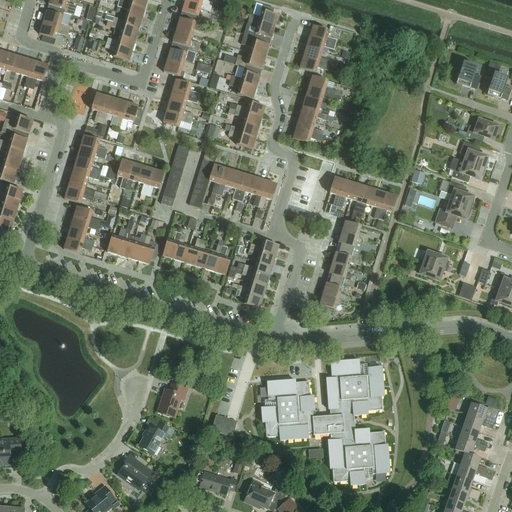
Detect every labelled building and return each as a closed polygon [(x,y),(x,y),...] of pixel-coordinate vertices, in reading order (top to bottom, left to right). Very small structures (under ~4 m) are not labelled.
[(66,3),(67,0),(49,0),(48,3),(65,9),(63,13),(73,16),(76,6),(66,3)] [(144,10),(146,0),(118,0),(118,2),(144,10)] [(215,8),(211,7),(186,0),(184,0),(179,20),(195,25),(196,20),(199,9),(213,14),(215,8)] [(205,0),(186,0),(211,7),(215,8),(216,3),(205,0)] [(220,1),(218,10),(228,13),(231,4),(220,1)] [(141,20),(144,10),(118,2),(117,7),(127,10),(125,15),(141,20)] [(60,24),(63,13),(65,9),(48,3),(42,24),(68,32),(70,27),(60,24)] [(89,8),(87,15),(95,17),(97,10),(89,8)] [(274,26),(277,16),(261,11),(260,16),(249,13),(248,18),(274,26)] [(138,30),(141,20),(125,15),(124,21),(114,18),(112,23),(138,30)] [(268,47),(274,26),(248,18),(246,23),(257,26),(253,37),(252,42),(268,47)] [(203,33),(206,23),(196,20),(195,25),(179,20),(176,30),(191,35),(193,30),(203,33)] [(84,21),(81,31),(87,32),(90,23),(84,21)] [(138,30),(112,23),(111,28),(121,31),(119,36),(135,41),(138,30)] [(67,37),(68,32),(42,24),(39,35),(55,40),(57,34),(67,37)] [(326,37),(328,31),(311,26),(308,37),(325,42),(334,45),(336,40),(326,37)] [(190,41),(191,35),(176,30),(172,41),(188,46),(187,50),(196,53),(197,54),(200,44),(190,41)] [(252,42),(253,37),(243,34),(240,44),(250,47),(249,53),(265,57),(268,47),(252,42)] [(79,36),(76,48),(81,49),(84,38),(79,36)] [(132,51),(135,41),(119,36),(118,41),(108,38),(106,43),(132,51)] [(333,50),(334,45),(325,42),(308,37),(305,47),(321,52),(323,47),(333,50)] [(196,53),(187,50),(188,46),(172,41),(166,61),(192,69),(194,64),(192,64),(196,53)] [(89,42),(87,49),(97,51),(99,45),(89,42)] [(129,62),(132,51),(106,43),(105,48),(115,51),(113,57),(129,62)] [(320,57),(321,52),(305,47),(302,57),(318,62),(328,65),(330,60),(320,57)] [(8,83),(16,56),(5,53),(0,69),(6,71),(3,81),(8,83)] [(261,68),(265,57),(249,53),(247,58),(237,55),(234,65),(244,68),(246,63),(261,68)] [(21,75),(26,60),(16,56),(8,83),(13,84),(16,74),(21,75)] [(327,70),(328,65),(318,62),(302,57),(299,68),(315,73),(317,67),(327,70)] [(29,89),(36,63),(26,60),(21,75),(27,77),(24,87),(29,89)] [(191,74),(192,69),(166,61),(163,72),(179,77),(180,71),(191,74)] [(42,82),(47,66),(36,63),(29,89),(34,90),(37,80),(42,82)] [(255,89),(261,68),(246,63),(244,68),(241,79),(231,75),(229,81),(255,89)] [(476,70),(463,66),(456,85),(462,87),(462,86),(476,91),(481,78),(474,75),(476,70)] [(325,87),(327,81),(311,76),(308,87),(334,95),(338,96),(339,91),(335,90),(325,87)] [(487,96),(493,98),(493,97),(507,102),(511,88),(505,86),(507,81),(494,76),(487,96)] [(198,99),(199,94),(189,91),(191,85),(175,80),(172,91),(198,99)] [(252,99),(255,89),(229,81),(228,86),(238,89),(236,95),(252,99)] [(332,100),(334,95),(308,87),(305,97),(321,102),(322,97),(332,100)] [(202,100),(198,99),(172,91),(169,101),(185,106),(186,101),(201,105),(202,100)] [(99,123),(107,97),(96,94),(91,109),(97,111),(94,121),(99,123)] [(112,116),(117,100),(107,97),(99,123),(104,124),(107,114),(112,116)] [(319,108),(321,102),(305,97),(302,108),(328,116),(329,111),(319,108)] [(120,129),(127,103),(117,100),(112,116),(117,117),(114,128),(120,129)] [(183,111),(185,106),(169,101),(166,112),(192,119),(193,114),(183,111)] [(137,109),(138,106),(127,103),(120,129),(124,131),(127,121),(133,122),(132,124),(139,126),(143,111),(137,109)] [(261,118),(265,107),(249,103),(247,109),(237,106),(235,111),(261,118)] [(326,121),(328,116),(302,108),(299,118),(315,123),(316,118),(326,121)] [(258,128),(261,118),(235,111),(234,115),(244,119),(242,124),(258,128)] [(192,120),(192,119),(166,112),(163,123),(179,127),(180,121),(198,127),(199,122),(192,120)] [(27,142),(33,121),(17,116),(15,122),(5,119),(2,129),(1,132),(11,135),(10,137),(27,142)] [(313,128),(315,123),(299,118),(296,129),(322,136),(323,131),(313,128)] [(467,134),(466,138),(478,143),(480,137),(493,141),(496,133),(498,134),(500,127),(490,123),(490,125),(479,121),(476,129),(470,127),(467,134)] [(255,139),(258,128),(242,124),(241,129),(231,126),(230,127),(229,131),(255,139)] [(219,128),(210,125),(206,140),(215,142),(219,128)] [(93,138),(95,132),(86,129),(84,135),(93,138)] [(320,141),(322,136),(296,129),(292,139),(308,144),(310,138),(320,141)] [(252,150),(255,139),(229,131),(229,132),(228,136),(238,139),(236,145),(252,150)] [(0,145),(24,153),(27,142),(10,137),(9,143),(0,139),(0,145)] [(97,147),(99,141),(83,137),(80,147),(107,155),(108,150),(97,147)] [(464,163),(485,170),(487,163),(486,163),(487,158),(474,154),(476,148),(464,143),(460,154),(466,156),(464,163)] [(21,163),(24,153),(0,145),(0,150),(6,152),(4,158),(21,163)] [(188,155),(190,149),(178,146),(176,151),(188,155)] [(105,160),(107,155),(80,147),(77,158),(93,163),(95,157),(105,160)] [(186,160),(188,155),(176,151),(175,157),(186,160)] [(205,154),(203,160),(214,163),(216,157),(205,154)] [(186,160),(175,157),(173,162),(184,166),(186,160)] [(0,168),(17,173),(21,163),(4,158),(3,163),(0,162),(0,168)] [(91,168),(93,163),(77,158),(74,168),(100,176),(102,171),(91,168)] [(454,172),(460,174),(464,163),(453,159),(449,170),(454,172)] [(124,190),(132,164),(121,160),(117,176),(122,178),(119,188),(124,190)] [(213,169),(214,166),(214,163),(203,160),(201,165),(213,169)] [(184,166),(173,162),(171,168),(183,172),(184,166)] [(482,177),(485,170),(464,163),(460,174),(454,172),(452,178),(464,182),(466,176),(479,181),(481,177),(482,177)] [(138,183),(142,167),(132,164),(124,190),(129,191),(132,181),(138,183)] [(211,174),(213,169),(201,165),(200,171),(211,174)] [(216,195),(224,169),(214,166),(213,169),(211,174),(209,180),(209,182),(215,183),(212,193),(216,195)] [(145,196),(153,170),(142,167),(138,183),(143,184),(140,195),(145,196)] [(0,180),(14,184),(17,173),(0,168),(0,173),(0,180)] [(99,181),(100,176),(74,168),(71,178),(87,183),(88,178),(99,181)] [(183,172),(171,168),(169,174),(181,177),(183,172)] [(230,188),(235,172),(224,169),(216,195),(221,196),(224,186),(230,188)] [(159,189),(163,173),(153,170),(145,196),(150,198),(153,187),(159,189)] [(209,180),(211,174),(200,171),(198,177),(209,180)] [(415,171),(411,182),(421,186),(425,175),(415,171)] [(237,201),(245,175),(235,172),(230,188),(235,189),(232,200),(237,201)] [(181,177),(169,174),(168,179),(179,183),(181,177)] [(250,194),(255,178),(245,175),(237,201),(242,203),(245,192),(250,194)] [(209,182),(209,180),(198,177),(196,182),(207,186),(209,182)] [(337,207),(345,181),(334,177),(329,193),(335,195),(332,205),(337,207)] [(85,188),(87,183),(71,178),(68,189),(94,197),(96,192),(85,188)] [(258,207),(266,181),(255,178),(250,194),(256,196),(253,206),(258,207)] [(179,183),(168,179),(166,185),(177,188),(179,183)] [(272,200),(276,185),(266,181),(258,207),(263,209),(266,198),(272,200)] [(345,181),(337,207),(342,208),(345,198),(350,200),(355,184),(345,181)] [(194,188),(206,192),(207,186),(196,182),(194,188)] [(448,189),(446,194),(452,196),(450,202),(471,210),(473,203),(472,202),(473,198),(460,193),(462,187),(450,183),(448,189)] [(357,213),(365,187),(355,184),(350,200),(356,202),(353,212),(357,213)] [(177,188),(166,185),(164,190),(176,194),(177,188)] [(0,195),(20,202),(23,191),(7,186),(6,192),(0,190),(0,195)] [(371,206),(376,190),(365,187),(357,213),(362,215),(365,205),(371,206)] [(194,188),(193,194),(204,197),(206,192),(194,188)] [(93,202),(94,197),(68,189),(65,200),(80,204),(82,198),(93,202)] [(174,200),(176,194),(164,190),(162,196),(174,200)] [(378,220),(386,193),(376,190),(371,206),(376,208),(373,218),(378,220)] [(410,190),(407,198),(413,200),(416,192),(410,190)] [(392,213),(397,197),(386,193),(378,220),(383,221),(386,211),(392,213)] [(191,200),(202,203),(204,197),(193,194),(191,200)] [(17,212),(20,202),(0,195),(0,201),(2,202),(1,207),(17,212)] [(174,200),(162,196),(160,204),(172,207),(174,200)] [(191,200),(189,205),(200,209),(202,203),(191,200)] [(440,211),(436,224),(449,228),(451,223),(453,216),(465,221),(467,216),(468,217),(471,210),(450,202),(446,213),(440,211)] [(237,204),(235,212),(241,213),(243,205),(237,204)] [(0,218),(14,222),(17,212),(1,207),(0,209),(0,218)] [(73,218),(99,226),(101,221),(91,218),(93,212),(77,208),(73,218)] [(257,210),(255,218),(261,220),(263,212),(257,210)] [(0,229),(10,233),(14,222),(0,218),(0,229)] [(98,231),(99,226),(73,218),(70,229),(86,233),(88,228),(98,231)] [(101,221),(99,226),(112,230),(113,225),(101,221)] [(359,233),(361,227),(345,222),(341,233),(367,240),(369,236),(359,233)] [(118,255),(126,230),(121,228),(118,238),(112,236),(107,252),(118,255)] [(85,239),(86,233),(70,229),(67,239),(93,246),(95,242),(85,239)] [(128,259),(133,243),(127,241),(130,231),(126,230),(118,255),(128,259)] [(174,260),(181,234),(177,233),(174,242),(168,241),(163,256),(174,260)] [(366,246),(367,240),(341,233),(337,248),(353,253),(356,243),(366,246)] [(138,262),(146,236),(141,234),(138,244),(133,243),(128,259),(138,262)] [(184,263),(189,247),(183,245),(186,236),(181,234),(174,260),(184,263)] [(156,244),(150,242),(151,237),(146,236),(138,262),(149,265),(156,244)] [(92,251),(93,246),(67,239),(64,250),(80,254),(82,248),(92,251)] [(194,266),(202,240),(197,239),(194,249),(189,247),(184,263),(194,266)] [(194,266),(205,269),(210,251),(205,249),(207,242),(202,240),(194,266)] [(276,257),(279,246),(263,242),(261,247),(251,244),(249,249),(276,257)] [(218,245),(216,249),(215,252),(210,251),(205,269),(215,272),(223,246),(218,245)] [(226,276),(231,260),(225,258),(228,248),(223,246),(215,272),(226,276)] [(353,253),(337,248),(332,264),(348,269),(350,263),(359,266),(362,256),(353,253)] [(272,268),(276,257),(249,249),(248,254),(258,257),(256,263),(272,268)] [(422,264),(443,271),(447,260),(428,253),(426,257),(425,257),(422,264)] [(269,278),(272,268),(256,263),(255,268),(240,263),(239,267),(244,268),(243,270),(269,278)] [(353,286),(356,277),(346,274),(348,269),(332,264),(328,279),(349,285),(353,286)] [(439,282),(443,271),(422,264),(420,271),(421,271),(420,275),(439,282)] [(465,278),(469,266),(463,264),(459,276),(465,278)] [(269,278),(243,270),(231,266),(228,277),(234,278),(236,273),(242,275),(252,278),(250,283),(266,288),(269,278)] [(485,285),(490,273),(482,270),(478,283),(485,285)] [(500,291),(511,295),(511,282),(506,280),(507,277),(501,274),(498,283),(502,285),(500,291)] [(349,302),(350,298),(346,296),(349,285),(328,279),(323,295),(349,302)] [(263,298),(266,288),(250,283),(248,289),(238,286),(237,291),(263,298)] [(465,300),(469,287),(463,285),(459,298),(465,300)] [(469,287),(465,300),(471,302),(475,289),(469,287)] [(260,309),(263,298),(237,291),(235,296),(245,299),(244,304),(260,309)] [(511,295),(500,291),(498,296),(493,294),(490,303),(496,306),(497,303),(510,307),(509,309),(511,309),(511,295)] [(347,307),(349,302),(323,295),(320,305),(323,307),(321,313),(333,317),(337,304),(347,307)] [(265,409),(261,409),(262,424),(265,423),(266,438),(280,437),(280,442),(308,440),(308,434),(313,433),(313,436),(330,435),(331,442),(328,442),(330,470),(332,470),(333,483),(350,482),(350,487),(365,486),(364,480),(372,479),(372,475),(389,474),(387,446),(385,446),(384,433),(369,434),(369,430),(355,431),(354,417),(368,416),(367,412),(370,412),(382,411),(381,398),(384,397),(382,368),(379,368),(369,369),(367,369),(367,365),(359,366),(359,361),(331,363),(332,380),(326,380),(328,411),(330,411),(330,417),(313,418),(312,412),(314,412),(313,397),(310,398),(309,383),(295,384),(295,381),(267,383),(268,400),(268,401),(264,401),(265,409)] [(184,401),(187,390),(172,385),(170,392),(165,390),(157,414),(174,419),(180,400),(184,401)] [(496,410),(499,402),(488,398),(485,406),(496,410)] [(449,402),(447,410),(449,410),(454,412),(457,405),(451,403),(449,402)] [(467,417),(494,426),(495,422),(484,418),(487,411),(471,405),(467,417)] [(232,438),(237,423),(216,416),(211,432),(232,438)] [(492,430),(494,426),(467,417),(463,428),(479,434),(481,427),(492,430)] [(146,434),(145,436),(138,448),(153,456),(164,438),(168,441),(174,431),(159,423),(156,430),(149,426),(144,433),(146,434)] [(477,440),(479,434),(463,428),(459,440),(486,449),(487,444),(477,440)] [(10,454),(21,453),(20,440),(2,441),(2,442),(0,442),(0,465),(11,465),(10,454)] [(484,453),(486,449),(459,440),(455,452),(465,455),(465,454),(471,457),(471,456),(473,449),(484,453)] [(323,449),(310,450),(310,458),(323,458),(323,449)] [(481,460),(471,456),(471,457),(465,454),(465,455),(461,466),(487,475),(489,471),(478,467),(481,460)] [(147,483),(154,474),(129,456),(123,465),(124,467),(118,476),(139,491),(145,482),(147,483)] [(233,474),(240,476),(243,464),(244,460),(238,458),(233,474)] [(486,479),(487,475),(461,466),(457,477),(473,483),(475,476),(486,480),(486,479)] [(233,492),(237,481),(231,479),(230,481),(204,473),(200,489),(226,497),(228,490),(233,492)] [(471,489),(473,483),(457,477),(453,489),(480,498),(481,493),(471,489)] [(164,478),(159,485),(165,490),(170,483),(164,478)] [(278,506),(288,493),(278,485),(274,494),(262,488),(263,486),(254,481),(244,503),(253,507),(255,504),(267,510),(271,501),(278,506)] [(108,511),(112,508),(114,511),(120,506),(105,487),(93,497),(94,498),(86,505),(90,510),(88,511),(105,511),(107,511),(108,511)] [(478,502),(480,498),(453,489),(449,500),(465,505),(467,498),(478,502)] [(299,511),(301,511),(290,499),(277,510),(278,511),(299,511)] [(462,511),(465,505),(449,500),(445,511),(446,511),(462,511)]
